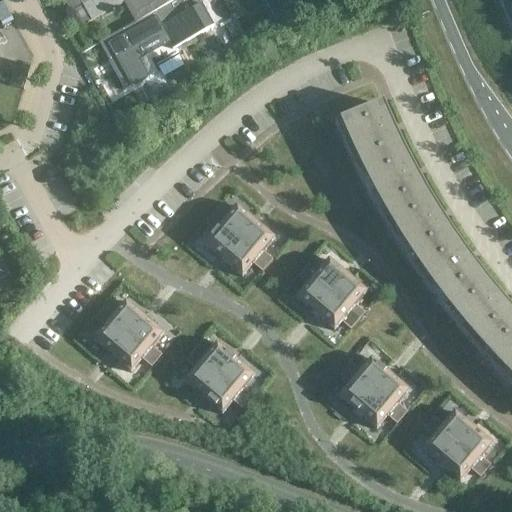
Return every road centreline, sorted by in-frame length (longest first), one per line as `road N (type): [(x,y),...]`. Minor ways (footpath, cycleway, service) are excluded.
road 1 (residential): [(511,283),(467,221),(391,71),(362,57),(338,60),(238,113),(85,258),(66,242)]
road 2 (secondary): [(431,0),(511,174)]
road 3 (residential): [(26,0),(57,58),(34,141),(11,162)]
